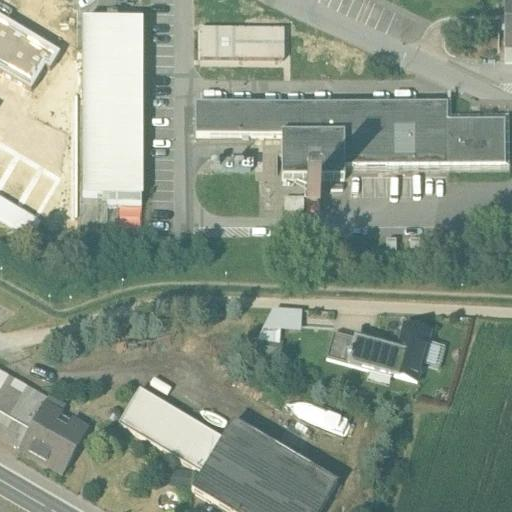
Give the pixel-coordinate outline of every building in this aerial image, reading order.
[(511,0),(503,0),(504,53),(511,52),(511,0)] [(143,26),(83,25),(83,202),(143,202),(143,26)] [(446,124),(446,106),(194,108),(194,138),(280,137),(281,137),(342,136),(343,136),(343,169),(447,168),(446,124)] [(503,123),(446,124),(447,168),(504,167),(503,123)] [(343,136),(342,136),(281,137),(280,137),(280,182),(343,181),(343,169),(343,136)] [(0,156),(0,218),(11,199),(26,171),(0,156)] [(430,340),(405,333),(400,353),(397,361),(422,368),(430,340)] [(349,339),(333,334),(325,361),(342,365),(349,339)] [(349,339),(342,365),(348,367),(355,341),(349,339)] [(355,341),(348,367),(356,369),(364,343),(355,341)] [(400,353),(364,343),(356,369),(388,378),(393,360),(397,361),(400,353)] [(397,361),(393,360),(388,378),(418,387),(423,368),(422,368),(397,361)] [(48,402),(0,375),(0,440),(20,452),(48,402)] [(222,442),(139,393),(118,428),(202,476),(222,442)] [(63,409),(48,401),(48,402),(20,452),(51,471),(54,466),(65,473),(87,434),(59,418),(63,409)] [(322,511),(337,487),(233,425),(222,442),(202,476),(191,495),(220,511),(322,511)]
